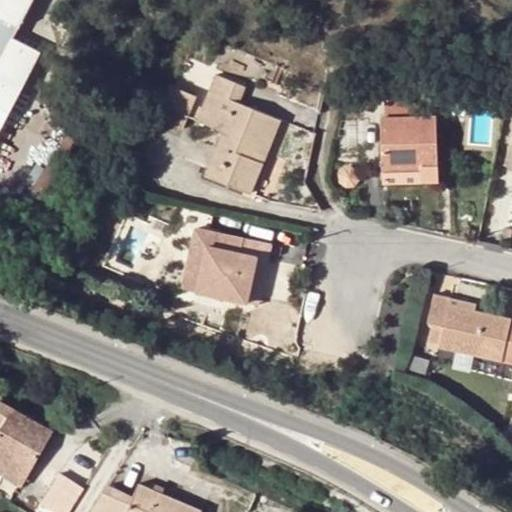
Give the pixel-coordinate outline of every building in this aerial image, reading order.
[(0,0),(0,60),(31,0),(0,0)] [(264,161),(255,158),(272,116),(240,102),(246,87),(216,74),(198,119),(223,130),(205,174),(250,193),(264,161)] [(196,96),(170,86),(160,103),(189,115),(196,96)] [(387,117),(418,116),(418,99),(386,99),(387,117)] [(255,158),(264,161),(281,119),(272,116),(255,158)] [(420,166),(438,166),(437,116),(418,116),(387,117),(383,117),(383,172),(420,172),(420,166)] [(420,172),(383,172),(384,181),(438,181),(438,166),(420,166),(420,172)] [(248,301),(254,276),(263,279),(271,244),(245,239),(242,253),(214,247),(204,291),(248,301)] [(204,291),(214,247),(207,246),(197,291),(204,291)] [(254,276),(248,301),(258,303),(263,279),(254,276)] [(432,323),(442,326),(439,342),(438,347),(475,356),(511,364),(511,319),(475,311),(448,305),(450,298),(451,294),(435,291),(428,323),(432,323)] [(450,298),(448,305),(475,311),(476,304),(450,298)] [(277,321),(261,327),(265,338),(281,331),(277,321)] [(428,341),(439,342),(442,326),(432,323),(428,341)] [(473,364),(475,356),(438,347),(437,356),(473,364)] [(40,435),(7,413),(0,424),(0,461),(16,471),(16,472),(40,435)] [(502,434),(501,436),(501,438),(503,441),(505,442),(507,442),(509,441),(510,440),(511,439),(511,436),(511,435),(510,433),(509,431),(507,431),(505,431),(503,432),(502,434)] [(0,461),(0,473),(10,480),(16,471),(0,461)] [(44,505),(54,511),(68,511),(83,490),(62,476),(44,505)] [(105,511),(116,489),(107,485),(90,511),(105,511)] [(116,489),(105,511),(199,511),(138,485),(133,496),(116,489)]
